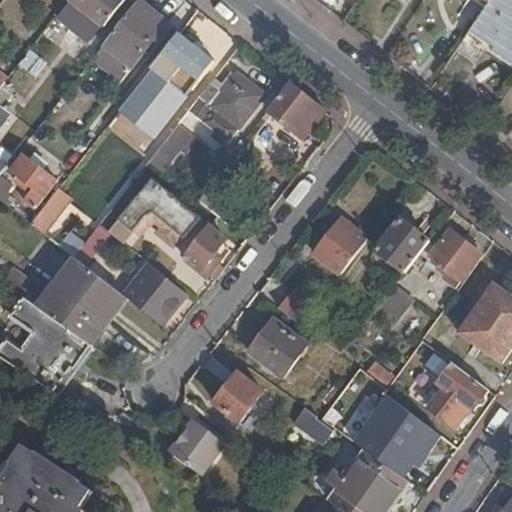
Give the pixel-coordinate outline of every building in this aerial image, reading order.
[(106,29),(127,2),(124,0),(72,0),(71,2),(106,29)] [(511,0),(488,0),(487,3),(469,30),(495,47),(492,51),(511,65),(511,63),(511,0)] [(148,14),(136,4),(105,45),(135,68),(169,25),(150,10),(148,14)] [(181,36),(157,65),(142,84),(151,91),(162,77),(169,83),(180,69),(199,84),(215,63),(181,36)] [(38,77),(50,62),(34,49),(22,64),(38,77)] [(223,93),(213,85),(190,114),(217,135),(230,144),(266,97),(238,75),(223,93)] [(0,92),(0,178),(9,167),(0,159),(0,137),(14,120),(2,110),(16,92),(6,84),(0,92)] [(326,114),(291,86),(270,112),(306,140),(326,114)] [(194,104),(182,95),(154,131),(166,141),(194,104)] [(192,139),(179,128),(159,154),(172,164),(192,139)] [(217,135),(213,141),(225,150),(230,144),(217,135)] [(24,201),(36,210),(56,183),(23,158),(11,173),(28,186),(25,190),(30,194),(24,201)] [(0,200),(2,202),(13,189),(0,179),(0,200)] [(112,238),(126,249),(150,220),(157,216),(187,240),(202,220),(154,182),(112,238)] [(207,191),(199,201),(249,240),(257,231),(241,217),(254,201),(239,189),(226,206),(207,191)] [(70,200),(58,191),(30,226),(42,235),(70,200)] [(62,230),(52,242),(75,260),(94,236),(75,222),(66,233),(62,230)] [(343,222),(316,254),(342,275),(369,242),(343,222)] [(401,222),(377,253),(405,276),(430,245),(401,222)] [(227,242),(210,228),(185,259),(208,278),(222,260),(224,262),(231,254),(223,247),(227,242)] [(100,229),(94,236),(75,260),(76,261),(85,268),(110,237),(100,229)] [(427,264),(446,278),(444,281),(458,291),(482,258),(451,233),(427,264)] [(76,261),(40,312),(87,347),(124,298),(85,268),(76,261)] [(150,268),(129,296),(165,323),(186,295),(150,268)] [(14,273),(4,286),(27,302),(34,308),(44,295),(14,273)] [(511,350),(511,298),(494,286),(459,334),(502,365),(511,350)] [(298,287),(290,298),(280,312),(300,327),(305,331),(315,316),(312,313),(320,303),(298,287)] [(407,302),(393,291),(373,316),(388,327),(407,302)] [(130,302),(124,298),(87,347),(90,350),(93,352),(130,302)] [(23,353),(9,343),(0,356),(0,359),(7,364),(54,395),(72,370),(75,372),(90,350),(87,347),(40,312),(34,308),(27,302),(14,320),(35,336),(23,353)] [(307,348),(273,323),(249,354),(284,379),(307,348)] [(333,336),(325,346),(339,357),(347,347),(340,341),(333,336)] [(378,360),(370,370),(389,387),(398,376),(378,360)] [(473,409),(476,411),(489,392),(454,366),(440,386),(445,390),(430,410),(457,430),(473,409)] [(358,371),(322,421),(333,429),(351,441),(362,426),(344,412),(369,379),(358,371)] [(263,394),(240,375),(218,405),(241,423),(263,394)] [(421,478),(452,430),(391,391),(360,439),(421,478)] [(292,426),(321,445),(333,429),(322,421),(321,420),(305,409),(292,426)] [(225,445),(192,419),(168,451),(201,477),(225,445)] [(92,493),(80,484),(82,481),(37,451),(34,454),(22,446),(9,465),(11,466),(1,482),(5,485),(0,492),(0,511),(83,511),(80,509),(92,493)] [(329,482),(338,489),(329,502),(343,511),(376,511),(377,511),(378,511),(388,511),(409,483),(365,451),(346,479),(336,472),(329,482)]
